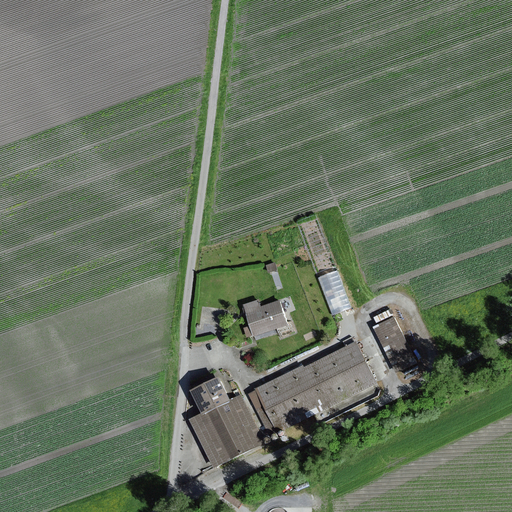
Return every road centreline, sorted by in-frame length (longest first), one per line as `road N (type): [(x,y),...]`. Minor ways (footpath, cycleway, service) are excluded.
road 1 (unclassified): [(173,511),(185,312),(225,0)]
road 2 (track): [(158,511),(511,338)]
